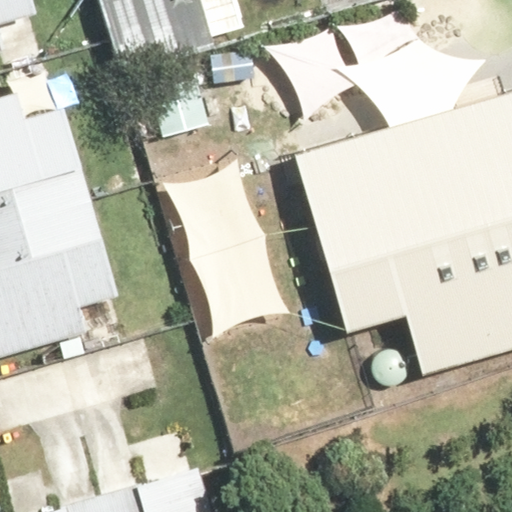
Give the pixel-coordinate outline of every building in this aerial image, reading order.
[(0,0),(0,57),(4,56),(15,53),(9,31),(33,25),(45,21),(39,0),(0,0)] [(209,0),(109,0),(125,57),(218,32),(209,0)] [(392,0),(350,24),(376,68),(429,38),(407,0),(392,0)] [(511,59),(266,132),(324,328),(392,308),(409,366),(511,335),(511,59)] [(0,354),(83,331),(95,328),(89,306),(116,299),(125,296),(99,204),(72,109),(60,113),(34,120),(26,93),(14,96),(0,100),(0,354)] [(43,511),(217,511),(205,467),(194,470),(43,511)]
